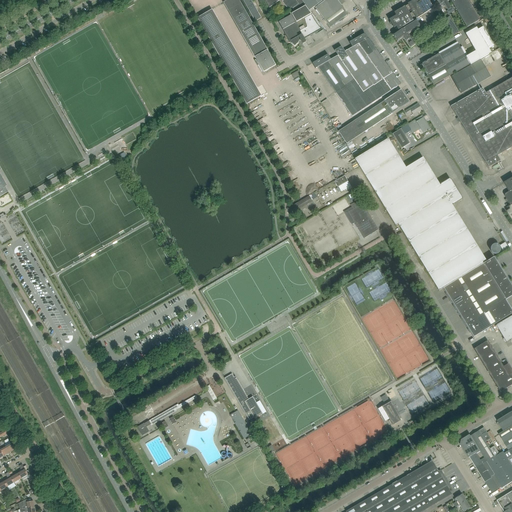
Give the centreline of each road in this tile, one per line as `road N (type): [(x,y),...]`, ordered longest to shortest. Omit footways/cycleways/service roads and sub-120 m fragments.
road 1 (tertiary): [(130,511),(0,266)]
road 2 (unclassified): [(500,406),(360,179)]
road 3 (tertiary): [(477,188),(370,21)]
road 4 (unknown): [(299,56),(345,119),(409,82)]
road 5 (unclassified): [(325,511),(445,439)]
